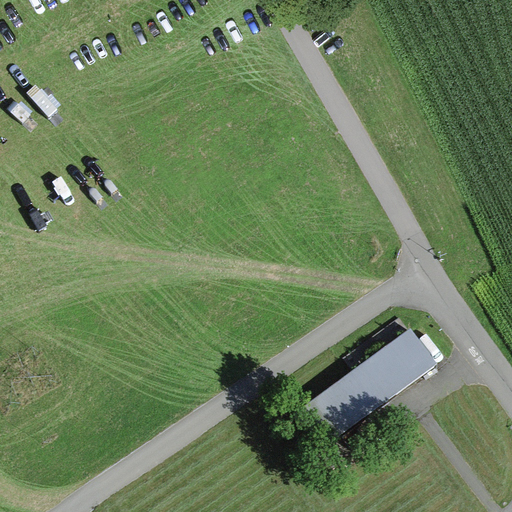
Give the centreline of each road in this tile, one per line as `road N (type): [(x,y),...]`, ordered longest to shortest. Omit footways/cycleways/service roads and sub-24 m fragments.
road 1 (residential): [(70,511),(430,268)]
road 2 (unclassified): [(276,0),(430,268)]
road 3 (unclassified): [(430,268),(511,387)]
